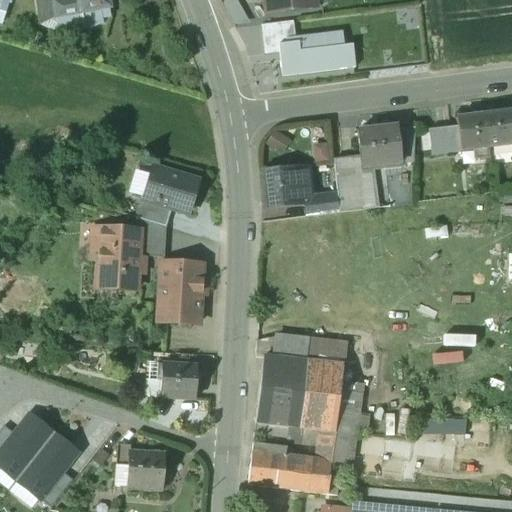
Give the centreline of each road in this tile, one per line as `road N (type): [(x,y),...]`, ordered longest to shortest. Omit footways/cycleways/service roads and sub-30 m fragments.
road 1 (secondary): [(231,118),(241,219),(228,457)]
road 2 (residential): [(511,77),(231,118)]
road 3 (residential): [(16,386),(228,457)]
road 4 (secondary): [(194,0),(231,118)]
